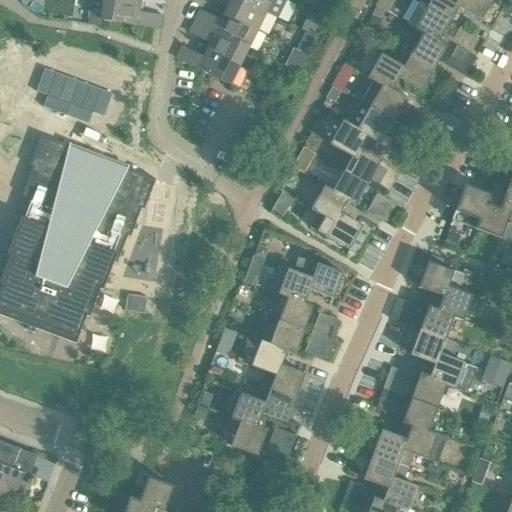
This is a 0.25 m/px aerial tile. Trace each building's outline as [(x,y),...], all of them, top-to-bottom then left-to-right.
[(162,16),(138,13),(139,5),(104,0),(90,0),(88,19),(160,29),(162,16)] [(257,31),(266,13),(238,0),(210,0),(227,8),(224,15),(257,31)] [(287,1),(284,0),(238,0),(266,13),(278,19),(287,1)] [(451,21),(458,8),(463,0),(431,0),(428,5),(420,0),(419,2),(451,21)] [(481,21),(493,0),(463,0),(458,8),(481,21)] [(439,42),(451,21),(419,2),(406,25),(423,35),(423,34),(439,42)] [(248,49),(257,31),(224,15),(221,22),(199,11),(193,22),(248,49)] [(239,67),(248,49),(193,22),(188,33),(210,44),(206,51),(239,67)] [(435,68),(447,46),(439,42),(423,34),(423,35),(411,55),(435,68)] [(230,86),(239,67),(206,51),(203,58),(181,47),(175,59),(230,86)] [(460,62),(466,52),(456,47),(451,56),(460,62)] [(435,68),(411,55),(403,50),(395,63),(405,69),(399,79),(421,92),(435,68)] [(460,62),(470,67),(475,58),(466,52),(460,62)] [(391,91),(392,91),(399,79),(405,69),(395,63),(381,55),(367,79),(381,87),(382,86),(391,91)] [(455,71),(460,62),(451,56),(445,66),(455,71)] [(455,71),(464,77),(470,67),(460,62),(455,71)] [(369,108),(393,122),(406,99),(392,91),(391,91),(382,86),(381,87),(369,108)] [(379,145),(393,122),(369,108),(357,129),(356,130),(366,136),(365,137),(379,145)] [(417,123),(424,127),(430,118),(420,113),(416,120),(417,123)] [(413,125),(412,121),(405,117),(400,126),(409,132),(413,125)] [(419,137),(424,127),(417,123),(416,120),(412,121),(413,125),(409,132),(419,137)] [(359,149),(365,137),(366,136),(356,130),(357,129),(343,121),(329,145),(343,153),(353,159),(359,149)] [(405,138),(409,132),(400,126),(394,135),(401,139),(405,138)] [(413,146),(419,137),(409,132),(405,138),(401,139),(402,143),(406,142),(413,146)] [(0,283),(2,285),(0,290),(0,315),(27,326),(25,330),(33,333),(34,329),(75,344),(86,316),(89,317),(99,289),(102,291),(113,262),(116,264),(127,236),(130,237),(140,209),(144,210),(155,180),(41,136),(29,167),(32,168),(22,196),(28,198),(7,254),(10,255),(0,281),(0,283)] [(398,150),(408,156),(413,146),(406,142),(402,143),(398,150)] [(367,185),(381,161),(359,149),(353,159),(343,153),(335,167),(344,172),(367,185)] [(355,207),(367,185),(344,172),(332,192),(347,201),(346,202),(355,207)] [(511,226),(511,188),(508,186),(499,209),(486,205),(490,196),(464,186),(451,221),(500,239),(506,224),(511,226)] [(334,224),(340,214),(346,202),(347,201),(332,192),(324,187),(310,211),(317,214),(334,224)] [(382,207),(386,200),(376,194),(371,204),(378,208),(382,207)] [(390,215),(395,205),(386,200),(382,207),(378,208),(379,212),(383,211),(390,215)] [(375,219),(385,224),(390,215),(383,211),(379,212),(375,219)] [(349,250),(362,227),(340,214),(334,224),(317,214),(309,228),(349,250)] [(333,300),(343,274),(308,261),(303,276),(313,280),(309,290),(333,300)] [(457,290),(462,276),(427,262),(418,288),(442,297),(446,286),(457,290)] [(313,280),(303,276),(287,270),(277,295),(286,299),(287,298),(303,304),(304,303),(309,290),(313,280)] [(462,322),(472,296),(457,290),(446,286),(442,297),(437,310),(437,311),(454,317),(453,318),(462,322)] [(146,298),(127,295),(124,311),(144,314),(146,298)] [(304,331),(313,306),(304,303),(303,304),(287,298),(286,299),(278,322),(304,331)] [(400,312),(405,311),(407,303),(397,299),(393,309),(400,312)] [(445,340),(453,318),(454,317),(437,311),(437,310),(428,306),(419,330),(445,340)] [(402,316),(406,314),(405,311),(400,312),(393,309),(389,320),(399,324),(402,316)] [(410,327),(414,317),(406,314),(402,316),(399,324),(410,327)] [(327,328),(335,331),(339,321),(329,318),(326,325),(327,328)] [(294,356),(304,331),(278,322),(269,345),(269,346),(285,352),(285,353),(294,356)] [(324,331),(322,327),(315,324),(311,334),(321,338),(324,331)] [(332,342),(335,331),(327,328),(326,325),(322,327),(324,331),(321,338),(332,342)] [(454,343),(445,340),(419,330),(410,356),(434,365),(438,354),(448,358),(454,343)] [(319,345),(321,338),(311,334),(307,344),(315,347),(319,345)] [(328,352),(332,342),(321,338),(319,345),(315,347),(316,351),(320,349),(328,352)] [(276,376),(280,365),(285,353),(285,352),(269,346),(269,345),(260,341),(251,367),(266,372),(276,376)] [(313,358),(324,362),(328,352),(320,349),(316,351),(313,358)] [(465,393),(475,368),(448,358),(438,354),(434,365),(429,377),(429,378),(446,385),(445,386),(465,393)] [(295,399),(305,375),(280,365),(276,376),(266,372),(261,386),(295,399)] [(394,381),(398,379),(401,372),(391,368),(387,378),(394,381)] [(437,409),(445,386),(446,385),(429,378),(429,377),(420,374),(411,399),(437,409)] [(395,385),(400,383),(398,379),(394,381),(387,378),(383,388),(393,392),(395,385)] [(403,396),(407,386),(400,383),(395,385),(393,392),(403,396)] [(286,424),(295,399),(261,386),(256,400),(266,404),(262,415),(286,424)] [(390,399),(393,392),(383,388),(379,398),(387,401),(389,405),(392,403),(390,399)] [(399,406),(403,396),(393,392),(390,399),(392,403),(399,406)] [(266,404),(256,400),(240,394),(231,420),(240,423),(240,422),(257,428),(257,427),(262,415),(266,404)] [(375,409),(386,413),(389,405),(387,401),(379,398),(375,409)] [(428,432),(437,409),(411,399),(401,424),(410,427),(411,426),(428,432)] [(257,456),(266,431),(257,427),(257,428),(240,422),(240,423),(231,446),(257,456)] [(427,461),(437,435),(428,432),(411,426),(410,427),(406,440),(402,451),(412,455),(427,461)] [(402,451),(406,440),(381,431),(372,455),(407,468),(412,455),(402,451)] [(283,444),(291,447),(295,436),(284,432),(281,440),(283,444)] [(277,453),(279,446),(278,441),(270,439),(267,449),(277,453)] [(287,457),(291,447),(283,444),(281,440),(278,441),(279,446),(277,453),(287,457)] [(12,469),(20,449),(0,441),(0,495),(13,500),(23,474),(12,469)] [(402,482),(407,468),(372,455),(363,480),(387,489),(391,478),(402,482)] [(153,511),(155,510),(160,511),(163,511),(173,488),(139,474),(124,511),(153,511)] [(403,511),(407,511),(417,488),(402,482),(391,478),(387,489),(382,501),(382,503),(398,509),(398,510),(403,511)] [(353,495),(357,493),(360,486),(349,482),(345,492),(353,495)] [(355,498),(359,497),(357,493),(353,495),(345,492),(342,502),(352,506),(355,498)] [(362,510),(366,499),(359,497),(355,498),(352,506),(362,510)] [(397,511),(398,510),(398,509),(382,503),(382,501),(373,498),(368,511),(397,511)]
